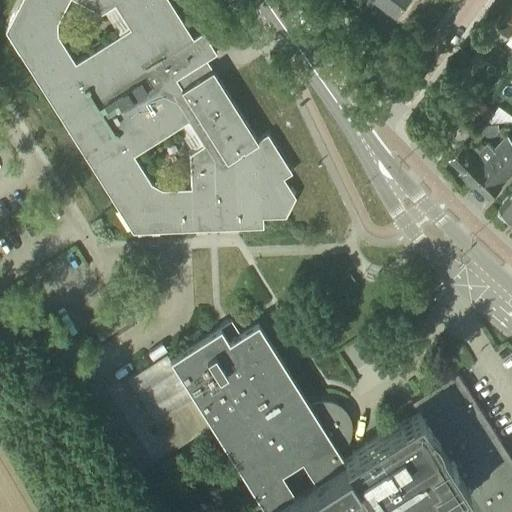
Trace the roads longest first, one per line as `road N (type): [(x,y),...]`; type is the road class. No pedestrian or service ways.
road 1 (unclassified): [(23,320),(108,263),(137,257),(164,268),(174,292),(162,321),(102,361),(63,349)]
road 2 (secondary): [(361,139),(424,246),(511,326)]
road 3 (secondary): [(511,289),(361,139)]
road 4 (residential): [(361,139),(474,0)]
road 5 (secondary): [(361,139),(261,0)]
